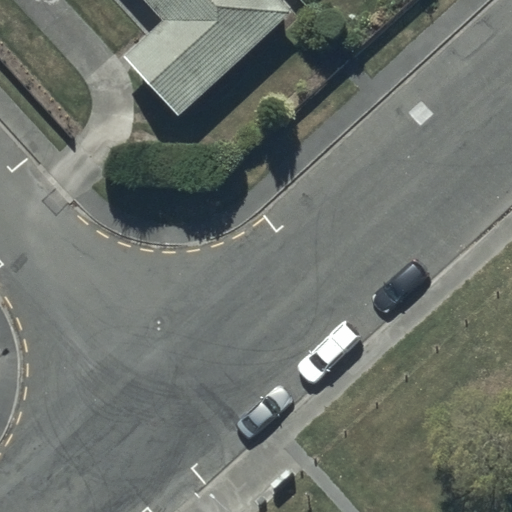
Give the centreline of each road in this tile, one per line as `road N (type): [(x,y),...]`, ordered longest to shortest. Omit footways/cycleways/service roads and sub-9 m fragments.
road 1 (residential): [(175,413),(511,106)]
road 2 (residential): [(175,413),(0,216)]
road 3 (residential): [(68,511),(175,413)]
